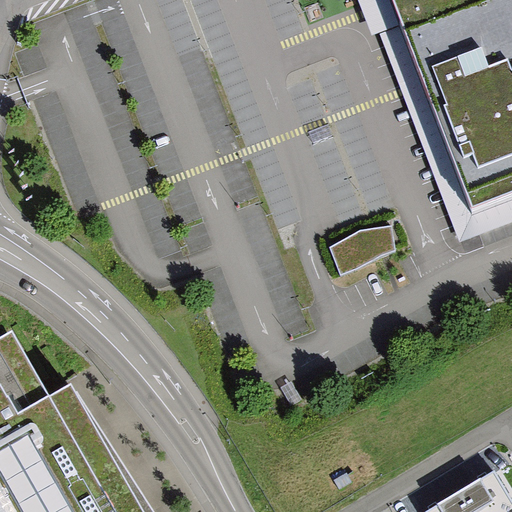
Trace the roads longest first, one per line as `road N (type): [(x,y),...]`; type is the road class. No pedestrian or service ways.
road 1 (tertiary): [(237,511),(180,417),(90,306),(0,238)]
road 2 (residential): [(360,511),(508,423)]
